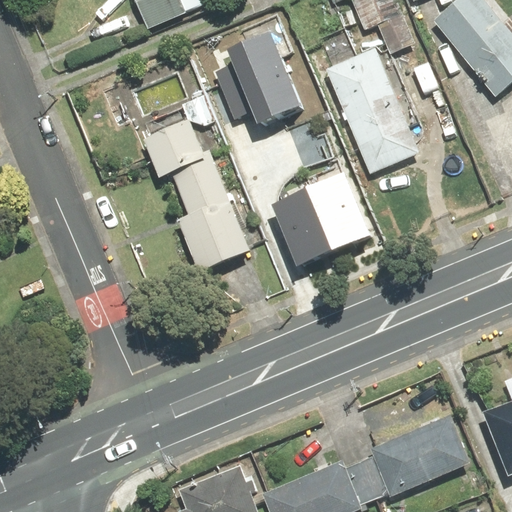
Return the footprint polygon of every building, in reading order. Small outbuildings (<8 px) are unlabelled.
[(209,0),(146,0),(162,31),(213,7),(209,0)] [(335,0),(338,6),(353,0),(358,0),(371,31),(411,15),(404,0),(335,0)] [(511,19),(496,0),(468,0),(440,23),(501,98),(511,88),(511,19)] [(328,50),(383,179),(435,157),(380,28),(328,50)] [(236,63),(218,70),(236,115),(260,105),(266,119),(302,104),(275,37),(232,54),(236,63)] [(436,61),(416,69),(427,97),(447,89),(436,61)] [(207,125),(157,143),(170,181),(187,175),(201,216),(191,220),(211,277),(263,258),(225,155),(219,158),(207,125)] [(352,176),(315,190),(340,249),(376,235),(352,176)] [(315,190),(280,205),(304,264),(340,249),(315,190)] [(511,398),(495,405),(511,448),(511,398)] [(459,414),(381,445),(399,489),(477,458),(459,414)] [(274,504),(277,511),(351,511),(376,501),(355,454),(285,486),(290,497),(274,504)] [(185,506),(186,511),(268,511),(252,464),(195,483),(201,501),(185,506)]
